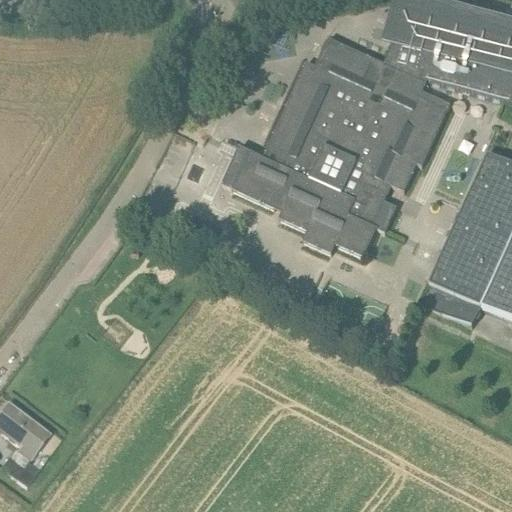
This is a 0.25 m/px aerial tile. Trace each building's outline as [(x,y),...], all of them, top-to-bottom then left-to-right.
[(394,45),(383,68),(427,85),(501,105),(511,108),(511,33),(397,1),(389,31),(399,34),(395,44),(391,43),(391,44),(394,45)] [(232,193),(273,212),(283,217),(280,223),(307,235),(302,245),(303,246),(304,245),(330,257),(331,258),(336,248),(362,260),(362,261),(363,261),(376,233),(385,237),(390,225),(389,225),(395,212),(396,212),(396,211),(394,210),(393,210),(387,207),(384,205),(387,198),(388,199),(388,198),(383,195),(386,188),(404,196),(404,195),(416,168),(422,171),(450,108),(422,96),(427,85),(383,68),(328,42),(315,70),(306,66),(269,149),(268,149),(266,153),(274,157),(270,164),(250,155),(239,150),(221,189),(232,194),(232,193)] [(472,331),(481,310),(511,323),(511,167),(487,156),(419,307),(472,331)] [(49,443),(8,412),(0,423),(0,438),(34,463),(49,443)] [(31,464),(15,452),(8,461),(24,473),(31,464)]
